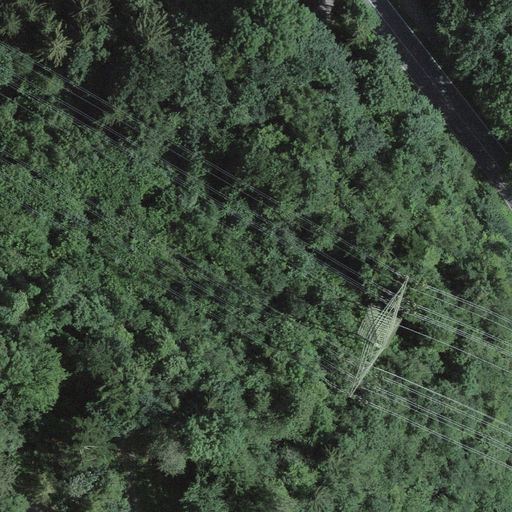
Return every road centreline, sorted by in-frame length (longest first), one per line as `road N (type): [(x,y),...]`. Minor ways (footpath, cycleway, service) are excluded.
road 1 (secondary): [(368,0),(511,184)]
road 2 (track): [(0,386),(92,417),(137,472),(134,511)]
